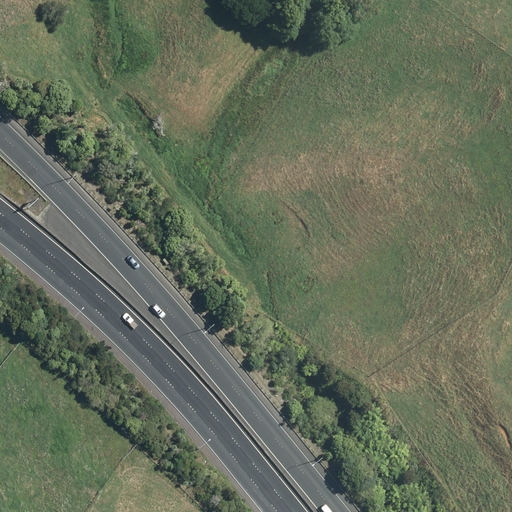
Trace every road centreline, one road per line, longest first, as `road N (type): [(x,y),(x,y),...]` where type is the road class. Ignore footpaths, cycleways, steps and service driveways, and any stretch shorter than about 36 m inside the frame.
road 1 (motorway): [(0,137),(230,372),(337,511)]
road 2 (motorway): [(290,511),(135,330),(0,213)]
